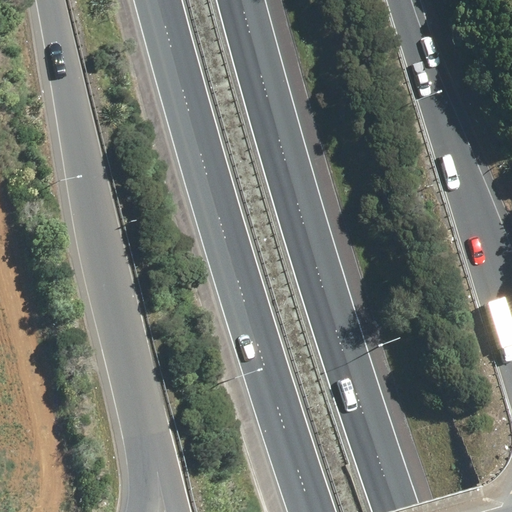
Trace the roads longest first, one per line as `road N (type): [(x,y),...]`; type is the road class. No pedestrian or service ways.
road 1 (motorway): [(310,511),(216,233),(151,0)]
road 2 (motorway): [(237,0),(288,192),(395,511)]
road 3 (motorway): [(133,387),(47,0)]
road 4 (motorway): [(405,0),(511,322)]
road 5 (motorway): [(172,511),(133,387)]
road 6 (motorway): [(137,511),(133,387)]
